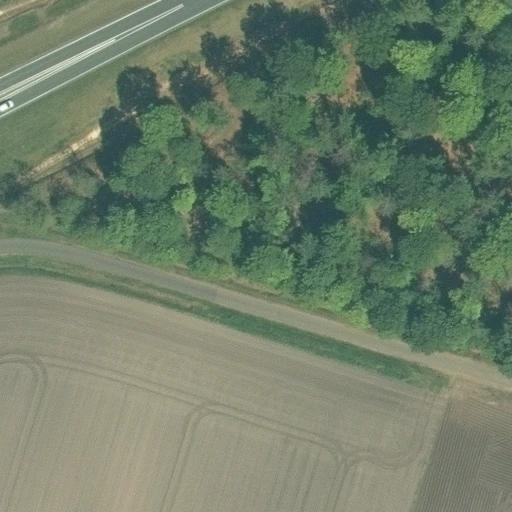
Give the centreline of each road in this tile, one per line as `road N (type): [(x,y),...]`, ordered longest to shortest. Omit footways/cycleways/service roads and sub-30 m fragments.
road 1 (unclassified): [(0,247),(74,255),(511,384)]
road 2 (track): [(299,45),(511,119)]
road 3 (trunk): [(0,109),(181,7)]
road 4 (trunk): [(0,87),(181,7)]
